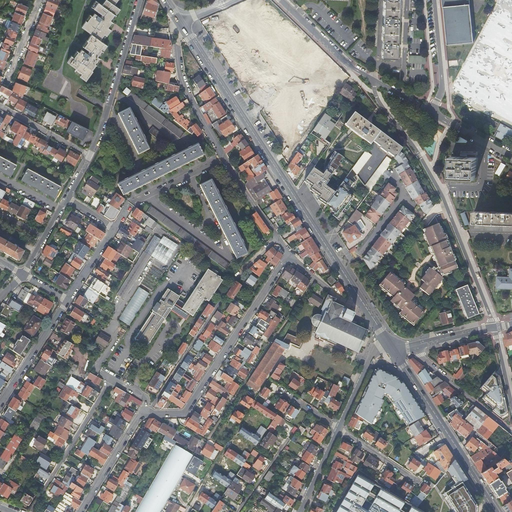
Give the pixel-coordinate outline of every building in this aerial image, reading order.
[(48,0),(46,5),(47,5),(55,9),(59,0),(48,0)] [(107,19),(108,20),(113,14),(115,15),(118,10),(119,9),(113,5),(116,0),(104,0),(101,6),(98,4),(97,3),(93,9),(95,11),(101,15),(100,17),(94,14),(93,13),(92,13),(91,16),(86,22),(84,20),(80,27),(88,32),(90,34),(86,40),(89,42),(84,48),(88,51),(87,53),(82,50),(81,50),(79,53),(75,59),(72,57),(71,56),(66,62),(74,68),(75,69),(81,74),(80,76),(79,77),(85,81),(92,71),(91,70),(95,65),(93,63),(98,57),(96,56),(100,50),(102,52),(105,49),(107,45),(106,45),(101,41),(99,40),(103,34),(105,35),(106,36),(110,30),(109,28),(103,24),(107,19)] [(146,0),(142,14),(154,18),(159,4),(156,0),(146,0)] [(384,0),(382,58),(396,58),(397,47),(398,19),(398,0),(384,0)] [(469,0),(448,0),(449,6),(443,6),(447,44),(473,42),(469,0)] [(28,7),(19,3),(15,11),(19,13),(24,15),(28,7)] [(47,5),(44,13),(52,16),(53,17),(56,9),(55,9),(47,5)] [(14,10),(7,8),(3,18),(12,21),(20,25),(24,15),(19,13),(16,18),(12,16),(13,14),(12,14),(14,10)] [(48,26),(50,21),(52,22),(54,17),(53,17),(52,16),(44,13),(40,22),(48,26)] [(111,21),(108,20),(107,19),(103,24),(109,28),(113,23),(111,21)] [(20,25),(12,21),(9,29),(17,32),(20,25)] [(47,29),(48,26),(40,22),(39,22),(36,29),(45,32),(46,33),(47,33),(49,30),(47,29)] [(14,39),(17,32),(9,29),(6,36),(7,36),(14,39)] [(44,36),(46,33),(45,32),(36,29),(34,35),(41,38),(43,39),(47,41),(48,38),(44,36)] [(34,35),(31,43),(38,46),(41,38),(34,35)] [(7,36),(4,43),(9,45),(10,46),(11,43),(13,44),(14,39),(7,36)] [(134,36),(131,44),(133,44),(133,45),(133,44),(142,46),(144,46),(146,46),(149,47),(152,47),(159,48),(162,49),(172,50),(170,42),(164,41),(134,36)] [(4,43),(1,50),(9,53),(10,49),(8,48),(9,45),(4,43)] [(31,49),(31,51),(36,53),(39,46),(38,46),(31,43),(29,48),(31,49)] [(130,54),(130,55),(137,56),(140,56),(142,46),(133,44),(133,45),(133,44),(131,51),(130,54)] [(162,49),(159,48),(159,50),(162,50),(161,56),(160,57),(169,59),(170,51),(162,50),(162,49)] [(0,59),(1,60),(5,61),(9,53),(1,50),(0,52),(0,59)] [(29,50),(24,63),(33,67),(38,54),(36,53),(31,51),(29,50)] [(140,56),(137,56),(136,61),(141,61),(141,62),(156,64),(157,59),(151,58),(146,57),(140,56)] [(426,57),(409,56),(409,63),(426,64),(426,57)] [(172,73),(174,64),(161,62),(159,71),(172,73)] [(18,78),(27,81),(32,70),(23,66),(18,78)] [(125,66),(123,74),(129,76),(130,74),(138,76),(140,69),(132,67),(125,66)] [(158,71),(156,82),(168,84),(170,73),(158,71)] [(199,89),(202,92),(207,88),(205,85),(200,76),(193,80),(199,89)] [(145,79),(134,77),(132,86),(143,88),(145,79)] [(26,86),(24,85),(16,82),(12,91),(13,91),(20,95),(21,95),(22,96),(26,86)] [(339,93),(351,101),(356,94),(353,92),(354,90),(345,84),(339,93)] [(10,96),(13,91),(12,91),(9,89),(2,85),(0,88),(0,90),(0,91),(0,90),(0,96),(1,97),(2,96),(7,99),(9,95),(10,96)] [(127,96),(127,97),(180,138),(184,133),(126,88),(123,92),(127,96)] [(201,93),(207,101),(214,96),(209,88),(201,93)] [(18,99),(17,99),(19,96),(13,92),(9,99),(16,103),(18,99)] [(155,98),(151,103),(157,108),(161,111),(164,114),(169,111),(171,110),(170,109),(178,104),(179,103),(176,97),(166,103),(166,102),(164,103),(165,105),(163,106),(163,105),(155,98)] [(199,109),(200,110),(203,108),(205,112),(211,108),(215,113),(217,116),(218,118),(226,114),(219,103),(218,103),(215,98),(208,103),(199,109)] [(19,99),(15,107),(22,111),(26,103),(19,99)] [(38,109),(28,103),(24,110),(29,113),(34,116),(38,109)] [(169,112),(175,119),(178,117),(175,112),(184,106),(182,103),(178,105),(171,109),(172,110),(169,112)] [(135,118),(134,119),(129,108),(118,114),(138,155),(149,149),(144,139),(145,138),(144,135),(143,136),(136,122),(137,122),(135,118)] [(52,124),(56,116),(47,112),(43,119),(52,124)] [(345,126),(370,145),(373,141),(380,132),(354,113),(346,124),(345,124),(344,125),(345,125),(345,126),(338,120),(337,122),(336,123),(334,126),(341,131),(345,126)] [(203,115),(208,125),(211,123),(206,114),(203,115)] [(334,126),(336,123),(324,115),(324,114),(313,130),(321,135),(319,139),(320,139),(324,141),(324,142),(330,145),(331,144),(325,140),(334,126)] [(0,136),(2,138),(4,139),(6,136),(10,129),(11,127),(8,125),(4,133),(0,131),(5,123),(7,124),(11,117),(7,115),(4,119),(0,126),(0,136)] [(68,128),(71,121),(59,115),(56,122),(68,128)] [(175,119),(173,120),(187,131),(190,127),(187,124),(189,122),(186,119),(185,120),(182,118),(183,117),(181,115),(178,117),(175,119)] [(336,123),(337,122),(324,115),(336,123)] [(217,121),(212,125),(214,128),(218,126),(224,136),(235,130),(228,120),(220,125),(217,121)] [(6,136),(4,139),(17,146),(22,137),(25,131),(27,128),(15,121),(11,127),(10,129),(18,134),(14,141),(6,136)] [(83,140),(88,130),(72,121),(67,131),(68,130),(72,133),(71,134),(83,140)] [(511,129),(499,123),(493,136),(509,144),(511,140),(511,129)] [(190,127),(187,131),(189,133),(192,129),(197,136),(202,133),(195,124),(191,127),(190,127)] [(152,127),(148,132),(166,146),(170,141),(152,127)] [(36,137),(25,131),(22,137),(33,143),(36,137)] [(402,148),(391,140),(384,135),(380,132),(373,141),(377,144),(380,147),(380,148),(383,150),(387,153),(388,153),(394,157),(393,158),(394,159),(398,154),(402,148)] [(238,145),(244,140),(241,135),(239,137),(238,136),(234,140),(238,145)] [(242,150),(248,145),(244,140),(238,145),(242,150)] [(306,140),(288,166),(295,177),(300,169),(298,168),(299,166),(299,165),(298,164),(297,164),(312,143),(306,140)] [(43,151),(42,152),(45,154),(49,153),(54,156),(57,150),(47,144),(43,151)] [(175,156),(174,155),(171,157),(171,158),(158,164),(158,163),(154,165),(155,166),(145,171),(144,170),(141,172),(141,173),(128,180),(128,178),(124,180),(125,181),(118,185),(123,196),(204,155),(198,144),(191,147),(191,146),(187,148),(188,149),(175,156)] [(250,147),(249,147),(248,147),(239,153),(245,162),(254,156),(251,150),(251,149),(250,147)] [(66,152),(60,149),(59,148),(54,157),(61,161),(65,153),(66,152)] [(367,149),(352,169),(357,175),(373,153),(367,149)] [(77,159),(79,156),(70,151),(66,159),(69,160),(71,162),(70,163),(73,165),(75,163),(76,163),(78,159),(77,159)] [(403,154),(400,151),(394,159),(397,161),(398,163),(396,164),(398,167),(395,169),(399,175),(398,176),(399,178),(400,178),(404,184),(404,185),(404,187),(405,187),(406,187),(405,188),(412,200),(413,199),(417,206),(419,205),(423,211),(427,215),(434,207),(430,204),(431,203),(429,199),(428,199),(425,193),(424,194),(423,193),(421,189),(419,186),(417,181),(416,181),(417,181),(416,179),(413,175),(411,171),(409,167),(406,162),(407,162),(403,154)] [(323,175),(314,169),(305,180),(313,186),(310,189),(320,196),(318,199),(326,204),(334,193),(325,186),(345,159),(338,153),(323,175)] [(460,157),(458,157),(451,157),(451,167),(450,178),(454,178),(475,179),(476,158),(471,158),(467,158),(467,155),(464,155),(460,155),(460,157)] [(0,156),(0,170),(10,176),(16,165),(10,161),(10,160),(7,159),(7,160),(0,156)] [(259,158),(257,156),(239,167),(242,172),(247,169),(248,168),(247,166),(252,163),(255,168),(262,163),(259,158)] [(365,186),(370,191),(383,174),(387,169),(392,161),(387,157),(365,186)] [(500,162),(494,173),(499,176),(505,165),(500,162)] [(266,169),(262,163),(255,168),(254,169),(256,172),(254,172),(256,176),(255,177),(250,171),(248,168),(247,169),(249,171),(248,172),(250,174),(244,178),(247,182),(245,186),(246,188),(255,201),(269,193),(272,191),(268,186),(265,181),(258,185),(257,183),(265,178),(263,175),(265,174),(264,173),(263,172),(267,170),(266,169)] [(35,171),(35,172),(28,169),(22,180),(54,197),(60,186),(54,183),(54,182),(51,180),(50,181),(38,174),(38,173),(35,171)] [(330,199),(327,203),(331,207),(330,208),(333,210),(332,211),(334,213),(339,216),(342,212),(344,209),(349,202),(353,197),(346,193),(354,183),(356,181),(354,177),(357,175),(352,169),(341,184),(338,188),(330,199)] [(386,170),(381,176),(387,180),(391,174),(386,170)] [(95,195),(100,187),(89,180),(83,189),(94,196),(95,195)] [(217,190),(216,190),(211,180),(200,185),(237,259),(248,254),(243,243),(244,243),(242,239),(241,240),(234,227),(236,226),(234,223),(233,223),(226,210),(227,210),(225,206),(224,207),(218,194),(219,193),(217,190)] [(368,212),(364,217),(375,224),(381,215),(382,215),(383,213),(383,212),(387,206),(388,206),(389,205),(389,204),(390,204),(397,194),(394,191),(395,189),(393,187),(393,186),(390,184),(389,184),(388,184),(383,190),(384,190),(380,196),(379,196),(375,202),(371,207),(371,208),(370,209),(369,209),(368,211),(368,212)] [(6,191),(15,196),(16,193),(6,188),(6,191)] [(275,203),(280,200),(282,199),(276,189),(272,191),(269,193),(275,203)] [(119,207),(124,199),(117,194),(111,201),(106,197),(103,201),(111,206),(117,210),(119,207)] [(22,203),(32,208),(35,203),(25,198),(22,203)] [(0,205),(0,206),(7,211),(11,203),(9,202),(8,203),(3,200),(0,205)] [(277,216),(280,214),(286,210),(280,200),(275,203),(271,206),(277,216)] [(7,211),(16,215),(20,208),(11,203),(7,211)] [(16,215),(14,218),(18,220),(20,217),(25,220),(30,211),(21,206),(20,208),(16,215)] [(117,210),(111,206),(104,217),(111,221),(114,220),(120,212),(117,210)] [(45,209),(41,207),(35,220),(38,222),(45,209)] [(226,270),(230,265),(151,207),(147,212),(226,270)] [(380,237),(362,259),(369,270),(372,268),(377,262),(381,256),(386,250),(390,245),(395,239),(399,233),(404,227),(409,221),(413,216),(402,207),(388,225),(387,225),(386,226),(386,227),(382,233),(381,233),(379,235),(380,235),(379,236),(380,237)] [(45,209),(38,222),(41,223),(46,214),(45,213),(47,210),(45,209)] [(138,220),(143,213),(137,209),(132,216),(138,220)] [(362,215),(356,210),(347,221),(354,226),(343,233),(349,243),(352,241),(356,239),(361,235),(361,234),(359,231),(365,227),(360,220),(357,222),(362,215)] [(474,222),(506,224),(511,223),(511,212),(474,211),(474,222)] [(256,212),(256,213),(251,216),(261,230),(267,238),(272,235),(256,212)] [(339,216),(334,213),(333,216),(339,220),(344,214),(342,212),(339,216)] [(280,214),(287,224),(286,223),(294,218),(292,214),(291,215),(289,213),(288,213),(287,213),(285,214),(285,215),(282,217),(280,214)] [(280,229),(281,228),(287,224),(280,214),(277,216),(273,218),(276,223),(280,229)] [(75,230),(78,226),(81,222),(72,216),(66,224),(75,230)] [(297,217),(290,222),(296,233),(302,229),(300,225),(302,224),(297,217)] [(154,230),(157,224),(150,218),(145,224),(150,228),(154,230)] [(141,227),(133,223),(127,232),(132,235),(134,237),(141,227)] [(444,273),(458,267),(455,259),(456,259),(446,233),(444,233),(441,226),(440,223),(425,229),(427,232),(425,233),(439,268),(438,269),(435,267),(434,269),(433,268),(424,279),(427,281),(423,287),(432,295),(445,278),(443,277),(444,273)] [(71,237),(73,233),(63,227),(60,231),(71,237)] [(99,240),(101,241),(105,235),(97,230),(96,230),(92,228),(88,233),(90,234),(99,240)] [(121,228),(118,233),(127,238),(129,239),(132,235),(127,232),(121,228)] [(296,233),(287,238),(290,242),(300,235),(304,241),(310,237),(304,228),(302,229),(296,233)] [(99,241),(99,240),(90,234),(83,244),(90,249),(91,246),(93,247),(97,241),(99,241)] [(0,250),(19,261),(24,251),(0,237),(0,250)] [(314,243),(310,237),(304,241),(301,243),(305,249),(314,243)] [(132,248),(139,253),(145,244),(141,241),(140,241),(138,239),(134,245),(128,242),(126,245),(130,248),(132,249),(132,248)] [(86,254),(90,249),(83,244),(79,242),(77,245),(78,248),(77,248),(74,253),(77,256),(83,259),(85,256),(86,254)] [(116,252),(117,252),(121,255),(124,257),(130,248),(126,245),(122,242),(116,252)] [(319,252),(314,243),(305,249),(310,257),(311,257),(318,253),(319,252)] [(52,260),(57,252),(47,247),(42,255),(52,260)] [(106,259),(114,265),(117,261),(121,255),(117,252),(116,252),(109,247),(103,257),(106,259)] [(261,258),(256,263),(265,269),(266,268),(270,262),(271,260),(275,254),(277,252),(277,251),(273,247),(265,254),(270,259),(269,260),(267,263),(265,262),(264,263),(260,261),(263,259),(261,258)] [(277,264),(283,256),(277,252),(275,254),(271,260),(277,264)] [(320,256),(318,253),(311,257),(314,263),(319,260),(318,258),(320,256)] [(84,260),(83,259),(77,256),(76,258),(75,257),(72,260),(74,261),(71,265),(78,269),(84,260)] [(43,264),(51,268),(53,263),(46,259),(43,264)] [(106,259),(105,260),(100,267),(106,271),(108,268),(112,271),(116,265),(114,265),(106,259)] [(312,268),(312,269),(315,271),(319,266),(320,269),(323,272),(328,269),(322,259),(317,263),(314,266),(312,268)] [(251,268),(249,270),(259,277),(261,275),(265,269),(256,263),(254,265),(259,269),(256,272),(253,270),(251,268)] [(68,280),(75,269),(67,264),(60,274),(61,275),(68,280)] [(282,276),(289,281),(295,271),(288,267),(282,276)] [(511,267),(510,268),(509,276),(497,276),(496,287),(511,288),(511,267)] [(106,281),(110,275),(106,272),(106,273),(98,268),(96,272),(99,274),(98,275),(99,276),(97,279),(108,287),(110,284),(106,281)] [(193,317),(201,303),(203,300),(206,301),(207,300),(208,301),(222,281),(220,279),(220,278),(208,270),(197,287),(196,286),(193,289),(195,290),(186,304),(178,300),(180,297),(174,293),(168,289),(159,303),(158,303),(153,310),(153,311),(135,338),(137,339),(135,343),(137,344),(139,341),(142,343),(147,346),(171,310),(180,316),(186,320),(190,314),(193,317)] [(298,285),(304,277),(296,272),(291,280),(298,285)] [(403,286),(405,283),(394,274),(393,275),(390,272),(382,282),(385,284),(384,286),(394,295),(390,300),(396,305),(402,310),(400,312),(411,321),(412,320),(415,322),(424,312),(421,310),(422,308),(411,299),(414,296),(403,286)] [(70,281),(68,280),(61,275),(56,283),(66,289),(69,285),(67,284),(70,281)] [(243,287),(247,289),(249,286),(252,288),(258,279),(251,275),(243,287)] [(331,276),(326,280),(331,286),(336,281),(331,276)] [(298,285),(297,287),(303,292),(310,282),(307,280),(307,279),(304,277),(298,285)] [(110,288),(108,287),(97,279),(96,279),(90,288),(99,295),(101,291),(103,292),(104,291),(107,293),(110,288)] [(242,286),(236,282),(230,291),(227,295),(233,299),(236,294),(240,289),(242,286)] [(340,293),(344,291),(339,283),(335,285),(340,293)] [(335,285),(335,284),(331,288),(339,295),(340,293),(335,285)] [(456,290),(462,304),(473,300),(467,285),(456,290)] [(286,299),(290,293),(283,289),(278,286),(272,295),(276,297),(279,294),(286,299)] [(18,303),(22,305),(23,302),(28,293),(30,290),(25,288),(24,290),(22,290),(15,302),(18,303)] [(93,304),(99,295),(90,288),(83,298),(88,301),(93,304)] [(31,295),(28,293),(23,302),(27,304),(31,295)] [(318,307),(322,301),(312,294),(308,300),(318,307)] [(41,303),(43,299),(37,295),(36,297),(31,295),(27,304),(37,310),(41,303)] [(350,322),(354,313),(346,309),(345,309),(343,308),(344,307),(335,302),(336,299),(327,295),(327,296),(325,301),(321,310),(322,310),(320,315),(319,315),(318,315),(317,315),(316,315),(315,315),(314,316),(313,316),(313,317),(312,318),(312,319),(312,320),(311,320),(311,321),(312,322),(312,323),(312,324),(313,324),(313,325),(314,325),(314,326),(315,326),(317,327),(315,333),(316,333),(316,334),(319,335),(328,340),(328,339),(355,352),(358,354),(363,342),(369,330),(366,329),(354,324),(350,322)] [(88,301),(83,298),(81,296),(76,303),(83,308),(88,301)] [(52,304),(43,299),(41,303),(37,310),(46,315),(52,304)] [(244,307),(233,299),(232,300),(231,303),(239,308),(240,309),(242,310),(244,307)] [(271,311),(275,314),(279,307),(275,304),(276,303),(272,300),(269,303),(268,302),(265,307),(271,311)] [(473,300),(462,304),(468,319),(479,314),(473,300)] [(10,307),(7,306),(5,305),(4,308),(0,314),(1,315),(0,316),(5,319),(5,318),(6,317),(7,318),(10,311),(10,312),(11,312),(12,312),(13,312),(13,311),(14,311),(15,310),(19,313),(23,306),(22,305),(18,303),(15,302),(15,301),(12,307),(12,306),(11,306),(11,307),(10,307)] [(231,303),(225,311),(234,317),(237,313),(236,312),(239,308),(231,303)] [(202,318),(206,321),(208,317),(207,316),(209,313),(210,314),(214,308),(208,304),(207,307),(200,317),(202,318)] [(80,322),(85,314),(75,308),(71,316),(80,322)] [(264,320),(263,321),(268,324),(270,325),(275,317),(277,315),(275,314),(271,311),(269,315),(261,311),(258,316),(264,320)] [(453,325),(451,314),(441,317),(444,327),(453,325)] [(42,322),(34,317),(25,331),(33,336),(42,322)] [(227,318),(225,322),(232,328),(237,320),(232,317),(230,320),(229,319),(230,318),(229,318),(228,319),(227,318)] [(266,338),(267,339),(280,320),(275,317),(270,325),(267,329),(264,334),(263,336),(266,338)] [(66,318),(64,322),(66,323),(65,324),(61,331),(68,336),(75,323),(66,318)] [(204,323),(206,321),(202,318),(201,320),(199,319),(194,326),(198,329),(203,322),(204,323)] [(267,325),(260,321),(256,327),(262,332),(265,327),(267,329),(270,325),(268,324),(267,325)] [(217,326),(216,326),(214,328),(216,330),(217,329),(227,336),(230,331),(224,327),(225,324),(221,322),(218,327),(217,326)] [(203,336),(206,338),(214,326),(211,324),(203,336)] [(194,335),(198,329),(194,326),(189,334),(194,338),(196,336),(194,335)] [(264,334),(253,326),(248,333),(253,336),(255,333),(261,338),(264,334)] [(111,339),(108,337),(106,336),(104,335),(101,333),(96,341),(99,343),(106,347),(111,339)] [(224,342),(211,333),(208,338),(212,341),(213,340),(221,346),(224,342)] [(251,346),(255,339),(248,334),(243,341),(251,346)] [(257,391),(285,349),(288,350),(290,346),(289,345),(290,343),(299,348),(303,341),(288,334),(282,342),(277,338),(247,384),(257,391)] [(20,356),(30,341),(23,336),(19,341),(18,340),(15,345),(12,343),(9,348),(20,356)] [(202,342),(198,339),(192,350),(194,351),(195,349),(199,352),(201,348),(198,347),(202,342)] [(56,354),(65,359),(71,350),(74,345),(66,340),(63,344),(62,344),(56,354)] [(205,343),(204,344),(203,345),(210,350),(211,351),(215,353),(216,354),(219,349),(221,350),(222,348),(212,341),(209,345),(205,343)] [(477,342),(467,345),(469,355),(474,354),(477,356),(484,349),(477,342)] [(187,345),(183,343),(177,352),(181,355),(185,348),(187,345)] [(253,350),(251,353),(252,353),(247,362),(250,364),(255,356),(259,349),(258,349),(260,346),(257,344),(253,350)] [(47,350),(52,353),(54,350),(45,345),(44,348),(47,350)] [(243,352),(249,356),(251,353),(253,350),(248,346),(246,348),(243,352)] [(468,356),(466,346),(459,348),(461,358),(468,356)] [(245,362),(249,356),(243,352),(237,348),(234,353),(240,358),(242,356),(244,358),(242,361),(244,361),(245,362)] [(50,366),(52,367),(57,360),(50,356),(52,353),(47,350),(42,357),(43,358),(41,360),(50,366)] [(450,354),(449,354),(451,363),(459,361),(457,350),(452,351),(452,352),(450,352),(450,354)] [(449,361),(447,351),(442,353),(442,354),(438,355),(438,359),(439,363),(449,361)] [(2,362),(9,367),(11,364),(12,365),(16,359),(7,353),(2,362)] [(203,359),(202,361),(208,365),(212,359),(204,353),(202,356),(203,357),(202,358),(203,359)] [(181,366),(187,370),(188,368),(191,364),(194,359),(188,355),(181,366)] [(171,364),(174,366),(178,359),(174,357),(170,363),(171,364)] [(230,361),(227,359),(225,362),(230,365),(238,370),(241,365),(238,363),(240,360),(237,357),(235,360),(233,360),(233,361),(232,360),(231,362),(230,361)] [(424,385),(436,377),(412,358),(408,361),(418,377),(424,385)] [(44,377),(50,366),(41,360),(34,371),(43,376),(44,377)] [(171,364),(170,363),(165,360),(162,365),(168,368),(171,364)] [(207,365),(200,360),(196,367),(200,370),(203,371),(207,365)] [(271,375),(275,378),(278,380),(281,376),(279,375),(285,366),(280,363),(276,368),(271,375)] [(13,370),(5,364),(0,371),(4,373),(3,375),(2,374),(0,376),(0,377),(6,381),(13,370)] [(204,372),(203,371),(200,370),(196,367),(191,364),(188,368),(192,370),(192,369),(193,371),(194,371),(192,375),(194,376),(193,377),(195,378),(194,379),(197,381),(204,372)] [(77,366),(74,365),(69,373),(72,375),(75,371),(77,366)] [(135,367),(132,365),(126,373),(130,375),(135,367)] [(225,374),(234,380),(239,371),(238,370),(230,365),(227,370),(228,371),(225,374)] [(84,370),(77,366),(75,371),(81,374),(80,375),(91,381),(93,380),(81,373),(84,370)] [(185,372),(179,368),(170,382),(164,392),(170,396),(171,395),(173,391),(177,384),(182,377),(184,374),(185,372)] [(246,371),(242,368),(238,375),(244,379),(248,373),(246,371)] [(405,421),(407,425),(424,416),(417,405),(415,402),(412,396),(409,393),(409,392),(407,389),(405,386),(403,383),(402,382),(400,383),(399,382),(397,380),(398,378),(389,374),(389,375),(386,373),(378,369),(377,370),(375,375),(373,374),(367,388),(369,389),(365,398),(363,397),(359,406),(358,406),(360,407),(357,415),(369,423),(371,424),(374,418),(375,415),(376,416),(376,415),(378,411),(383,400),(381,399),(383,395),(384,393),(390,395),(394,402),(393,403),(397,409),(403,418),(405,421)] [(452,376),(457,380),(458,379),(463,373),(463,372),(463,369),(456,376),(454,374),(453,374),(452,376)] [(97,377),(84,370),(81,373),(93,380),(91,381),(98,385),(102,379),(97,377)] [(75,371),(72,375),(71,376),(77,380),(80,375),(81,374),(75,371)] [(157,372),(149,385),(154,388),(157,391),(163,382),(162,382),(165,378),(162,375),(157,372)] [(222,394),(223,395),(234,380),(225,374),(223,373),(220,377),(229,383),(225,389),(212,381),(209,386),(222,394)] [(493,373),(481,387),(487,392),(486,394),(482,398),(485,401),(494,408),(493,410),(492,411),(500,417),(503,416),(506,415),(507,413),(500,379),(493,373)] [(197,382),(184,374),(182,377),(189,381),(185,387),(187,388),(186,389),(191,392),(197,382)] [(299,382),(302,378),(296,374),(292,380),(289,385),(295,389),(299,382)] [(49,380),(44,377),(43,376),(42,378),(39,376),(33,386),(34,386),(40,390),(41,388),(46,381),(48,382),(49,380)] [(77,380),(71,376),(70,379),(65,386),(76,392),(79,394),(81,396),(87,386),(77,380)] [(343,376),(341,382),(348,385),(350,379),(343,376)] [(441,391),(448,386),(441,381),(436,377),(424,385),(428,393),(430,391),(432,390),(433,390),(434,391),(436,394),(441,391)] [(34,386),(33,386),(27,382),(18,396),(22,399),(25,401),(34,386)] [(339,387),(337,386),(331,383),(330,386),(332,387),(329,394),(328,395),(333,398),(339,387)] [(173,391),(171,395),(175,398),(179,401),(180,400),(185,403),(187,401),(192,394),(186,390),(182,397),(177,394),(182,387),(177,384),(173,391)] [(231,384),(228,389),(234,394),(238,388),(231,384)] [(76,392),(65,386),(63,389),(58,397),(62,399),(67,402),(70,396),(73,398),(74,396),(75,397),(77,398),(79,394),(76,392)] [(81,396),(87,399),(88,398),(87,397),(91,391),(93,393),(92,394),(96,397),(98,398),(100,394),(87,386),(81,396)] [(329,394),(326,392),(325,393),(319,389),(319,390),(312,386),(307,392),(319,400),(318,402),(318,403),(321,405),(322,405),(325,401),(328,395),(329,394)] [(443,392),(449,397),(450,398),(453,396),(458,393),(448,386),(441,391),(436,394),(433,396),(434,397),(435,398),(433,399),(437,406),(444,402),(441,397),(442,396),(440,394),(443,392)] [(126,393),(116,387),(114,391),(119,394),(115,401),(120,404),(126,393)] [(222,398),(222,397),(223,395),(222,394),(212,388),(211,389),(210,389),(205,396),(213,401),(213,400),(215,400),(216,398),(215,397),(217,394),(222,398)] [(260,395),(264,398),(269,391),(265,388),(260,395)] [(170,396),(164,392),(161,396),(163,397),(157,405),(162,408),(168,399),(170,396)] [(393,403),(394,402),(390,395),(384,393),(383,395),(388,397),(392,403),(393,403)] [(22,399),(18,396),(16,395),(14,398),(8,407),(9,408),(16,412),(18,409),(21,411),(23,408),(20,406),(21,403),(20,402),(22,399)] [(136,399),(131,396),(130,397),(127,395),(120,404),(124,406),(123,407),(133,413),(134,411),(130,408),(129,409),(128,408),(129,407),(127,406),(129,402),(130,403),(132,400),(140,406),(142,402),(136,399)] [(171,395),(170,396),(168,399),(181,408),(182,408),(185,404),(179,401),(175,398),(171,395)] [(340,403),(333,398),(328,395),(325,401),(329,404),(332,406),(331,408),(333,409),(333,410),(336,409),(336,408),(340,403)] [(450,398),(449,398),(453,403),(456,408),(463,404),(453,396),(450,398)] [(219,412),(226,400),(222,397),(222,398),(221,400),(216,407),(212,413),(215,415),(218,411),(219,412)] [(249,408),(254,401),(247,397),(246,398),(245,400),(244,399),(243,399),(241,403),(249,408)] [(288,405),(280,399),(275,406),(279,409),(278,410),(283,413),(288,405)] [(494,408),(485,401),(484,403),(493,410),(494,408)] [(200,415),(200,416),(206,419),(210,413),(208,411),(212,405),(210,404),(208,402),(200,415)] [(74,419),(80,410),(73,405),(67,414),(74,419)] [(298,411),(291,406),(286,413),(293,418),(298,411)] [(488,417),(475,407),(470,413),(463,421),(472,428),(476,432),(488,417)] [(16,412),(9,408),(4,416),(11,420),(15,413),(16,412)] [(126,409),(121,416),(130,420),(134,414),(126,409)] [(452,411),(447,414),(451,419),(451,420),(452,420),(450,423),(453,426),(453,427),(456,430),(463,421),(460,418),(462,415),(458,412),(456,409),(452,411)] [(195,412),(190,419),(196,423),(200,416),(200,415),(195,412)] [(231,418),(239,423),(244,416),(237,412),(237,413),(235,415),(234,414),(231,418)] [(29,427),(36,432),(39,427),(40,425),(45,417),(38,413),(29,427)] [(355,414),(354,413),(348,425),(359,430),(362,422),(367,425),(369,423),(357,415),(355,414)] [(282,419),(277,415),(270,425),(274,428),(277,424),(281,427),(285,420),(282,419)] [(68,432),(73,423),(61,416),(57,422),(59,424),(58,425),(68,432)] [(105,416),(102,421),(107,424),(108,422),(110,419),(105,416)] [(473,435),(493,451),(500,457),(507,448),(511,446),(511,435),(488,417),(476,432),(473,435)] [(190,419),(188,418),(185,423),(187,424),(186,426),(194,431),(199,424),(196,423),(190,419)] [(213,421),(210,419),(209,418),(207,420),(203,427),(200,431),(198,434),(203,436),(207,429),(210,431),(212,428),(210,426),(213,421)] [(9,424),(2,419),(0,421),(0,428),(4,432),(9,424)] [(119,419),(116,426),(124,430),(127,424),(119,419)] [(155,420),(149,420),(142,430),(147,432),(152,424),(154,420),(155,420)] [(154,420),(152,424),(155,426),(152,430),(157,433),(157,432),(162,424),(154,420)] [(408,427),(415,437),(424,431),(417,421),(408,427)] [(472,428),(463,421),(456,430),(461,434),(465,437),(472,428)] [(99,425),(98,424),(97,426),(101,429),(100,431),(92,425),(89,429),(96,433),(98,434),(101,435),(102,432),(105,428),(99,425)] [(166,436),(172,440),(175,434),(176,432),(162,424),(157,432),(166,436)] [(70,433),(70,432),(68,432),(58,425),(53,433),(66,441),(69,436),(68,436),(70,433)] [(313,430),(324,437),(328,431),(320,426),(320,427),(316,425),(313,430)] [(115,426),(110,434),(118,439),(123,431),(115,426)] [(306,429),(300,426),(298,429),(296,432),(301,435),(306,429)] [(96,433),(89,429),(85,435),(89,437),(92,439),(96,433)] [(142,429),(138,435),(138,436),(144,440),(145,437),(147,438),(148,437),(146,436),(148,433),(147,432),(142,430),(142,429)] [(313,430),(312,429),(310,432),(313,435),(314,434),(315,435),(312,439),(319,444),(324,437),(313,430)] [(375,436),(371,433),(367,430),(363,436),(371,441),(372,440),(375,436)] [(379,438),(381,435),(374,430),(371,433),(375,436),(372,440),(376,443),(379,438)] [(415,437),(414,437),(419,446),(431,438),(426,430),(424,431),(415,437)] [(65,444),(64,443),(66,441),(53,433),(51,432),(49,436),(55,439),(56,440),(54,443),(61,448),(63,445),(64,446),(65,444)] [(47,441),(36,433),(29,445),(32,447),(36,442),(35,441),(36,439),(38,440),(36,444),(39,446),(37,448),(42,450),(47,441)] [(265,438),(260,445),(267,449),(270,444),(272,445),(277,438),(269,433),(265,438)] [(189,442),(175,434),(172,440),(176,442),(185,447),(186,448),(186,447),(194,452),(196,453),(199,455),(201,451),(194,447),(198,439),(192,436),(189,442)] [(113,439),(106,435),(103,439),(106,441),(104,444),(99,451),(108,456),(112,449),(109,447),(111,444),(110,443),(113,439)] [(474,462),(474,463),(493,451),(473,435),(465,446),(467,446),(473,452),(478,445),(483,449),(470,457),(474,462)] [(171,450),(174,445),(176,442),(172,440),(166,436),(161,444),(171,450)] [(93,447),(96,442),(92,439),(89,437),(81,451),(85,454),(88,456),(89,454),(93,447)] [(386,443),(379,438),(376,443),(375,444),(382,449),(386,443)] [(351,447),(349,446),(346,444),(343,443),(340,448),(349,452),(351,447)] [(307,451),(314,456),(316,452),(315,451),(317,448),(311,444),(307,451)] [(143,454),(145,452),(140,449),(139,449),(132,445),(130,449),(131,450),(130,452),(135,455),(136,453),(137,454),(138,451),(143,454)] [(214,449),(207,445),(202,453),(209,457),(214,449)] [(445,445),(423,459),(425,461),(427,463),(440,471),(444,474),(454,460),(445,445)] [(46,471),(51,463),(33,453),(35,450),(29,446),(23,456),(28,460),(41,467),(46,471)] [(99,451),(93,447),(89,454),(99,461),(99,462),(103,464),(108,456),(99,451)] [(507,448),(500,457),(501,458),(503,459),(505,461),(511,452),(507,448)] [(81,451),(78,449),(75,454),(82,458),(85,454),(81,451)] [(51,463),(53,460),(35,450),(33,453),(51,463)] [(307,451),(305,450),(301,456),(303,457),(301,460),(308,464),(314,456),(307,451)] [(355,463),(357,465),(364,455),(357,450),(351,458),(356,461),(355,463)] [(493,451),(474,463),(478,468),(481,473),(487,470),(485,466),(488,465),(486,462),(494,457),(498,460),(501,458),(500,457),(493,451)] [(345,461),(347,459),(343,456),(337,453),(336,456),(345,461)] [(352,477),(358,468),(351,464),(346,461),(345,461),(336,456),(335,455),(332,460),(335,461),(332,468),(333,468),(352,477)] [(264,459),(260,456),(253,466),(257,469),(264,459)] [(370,461),(367,458),(363,464),(367,467),(368,465),(375,470),(379,465),(371,460),(370,461)] [(131,474),(138,463),(131,459),(125,469),(128,471),(128,472),(131,474)] [(413,459),(408,466),(415,471),(420,464),(413,459)] [(485,479),(488,485),(497,479),(494,474),(495,473),(496,473),(500,471),(499,469),(503,467),(507,472),(511,469),(511,466),(509,464),(508,463),(505,461),(503,459),(499,462),(495,464),(497,468),(492,471),(490,468),(487,470),(481,473),(485,479)] [(444,474),(435,485),(452,511),(453,511),(476,511),(476,506),(461,483),(467,479),(454,460),(444,474)] [(298,469),(305,473),(310,467),(302,462),(298,469)] [(440,471),(427,463),(424,468),(423,469),(427,472),(426,474),(435,480),(440,471)] [(84,468),(81,473),(81,474),(89,478),(94,470),(86,465),(85,464),(83,467),(84,468)] [(298,469),(294,466),(289,474),(294,476),(295,475),(301,479),(305,473),(298,469)] [(45,479),(49,473),(46,471),(41,467),(37,474),(45,479)] [(79,471),(72,467),(62,483),(69,487),(72,483),(78,472),(79,471)] [(349,480),(352,477),(333,468),(327,480),(338,485),(339,482),(341,483),(344,478),(349,480)] [(246,481),(250,484),(252,481),(255,476),(247,471),(246,472),(242,469),(241,471),(240,471),(237,475),(246,481)] [(497,479),(488,485),(495,496),(497,498),(499,497),(509,490),(510,490),(511,487),(511,469),(507,472),(506,473),(509,478),(508,478),(511,485),(504,490),(504,489),(505,488),(500,481),(502,480),(500,477),(497,479)] [(393,482),(395,480),(391,477),(392,474),(386,470),(381,478),(387,482),(385,486),(389,489),(393,482)] [(126,478),(128,474),(124,471),(118,480),(113,476),(111,479),(123,487),(124,486),(125,485),(128,479),(126,478)] [(273,474),(269,471),(264,479),(268,482),(273,474)] [(89,478),(81,474),(80,476),(78,475),(78,477),(79,477),(75,483),(83,487),(87,481),(89,482),(91,479),(89,478)] [(422,511),(358,475),(336,511),(422,511)] [(286,483),(297,490),(299,487),(301,485),(302,484),(290,476),(286,483)] [(69,487),(62,483),(54,478),(51,484),(52,484),(50,488),(52,489),(50,492),(58,497),(60,494),(63,495),(65,492),(62,490),(64,487),(68,489),(69,487)] [(191,493),(196,484),(185,478),(180,487),(191,493)] [(244,484),(235,478),(224,493),(227,495),(238,503),(242,497),(238,494),(244,484)] [(108,484),(106,487),(114,491),(118,484),(110,480),(107,484),(108,484)] [(4,484),(0,490),(0,493),(7,498),(13,490),(16,492),(19,486),(11,481),(7,486),(4,484)] [(398,485),(393,482),(389,489),(393,492),(398,485)] [(410,491),(412,488),(405,482),(401,488),(409,493),(410,491)] [(83,489),(72,483),(69,487),(74,490),(72,494),(79,499),(82,494),(80,493),(83,489)] [(295,493),(297,490),(286,483),(282,488),(293,496),(295,493)] [(324,484),(320,492),(327,495),(328,494),(331,496),(333,492),(333,491),(330,490),(331,488),(324,484)] [(409,493),(404,499),(417,507),(432,489),(427,485),(425,484),(420,491),(421,492),(417,497),(410,491),(409,493)] [(118,495),(111,506),(108,511),(122,511),(125,507),(120,504),(129,489),(124,486),(123,487),(118,495)] [(27,490),(20,501),(29,507),(36,495),(27,490)] [(511,494),(509,490),(499,497),(502,501),(504,505),(511,500),(509,497),(511,494)] [(82,502),(66,492),(56,509),(54,511),(69,511),(70,511),(69,511),(73,506),(77,509),(82,502)] [(105,496),(102,494),(100,498),(108,503),(110,499),(111,500),(112,498),(111,498),(113,495),(107,492),(105,496)] [(327,495),(320,492),(319,495),(318,498),(325,502),(328,496),(327,495)] [(280,494),(278,498),(281,500),(286,503),(290,506),(294,501),(286,496),(285,498),(284,497),(280,494)] [(271,511),(275,506),(263,498),(260,503),(268,509),(271,511)] [(176,511),(180,506),(169,499),(167,502),(171,504),(166,511),(176,511)] [(504,505),(502,506),(503,508),(505,511),(511,511),(511,499),(511,500),(504,505)] [(211,511),(218,511),(221,508),(224,510),(227,506),(223,503),(219,500),(211,511)] [(281,510),(286,503),(281,500),(277,507),(281,510)]
